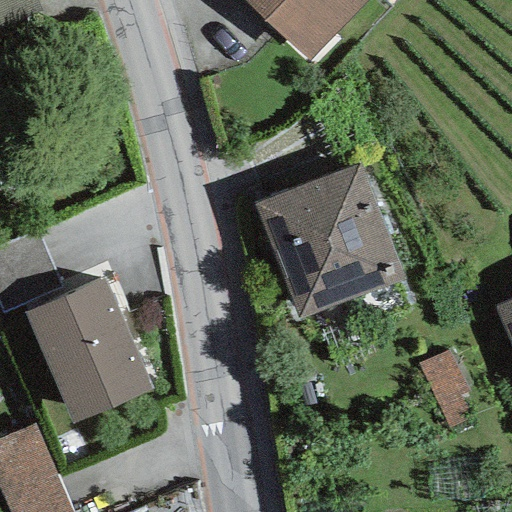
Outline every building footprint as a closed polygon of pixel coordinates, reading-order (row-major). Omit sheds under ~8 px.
[(0,0),(0,29),(40,12),(35,0),(0,0)] [(365,0),(242,0),(307,62),(365,0)] [(360,164),(253,205),(298,321),(405,281),(360,164)] [(36,231),(0,246),(0,309),(2,314),(61,288),(36,231)] [(104,278),(23,313),(72,425),(153,390),(104,278)] [(511,297),(493,306),(511,350),(511,297)] [(449,350),(418,365),(448,430),(479,415),(449,350)] [(70,511),(33,425),(0,438),(0,492),(8,511),(70,511)]
